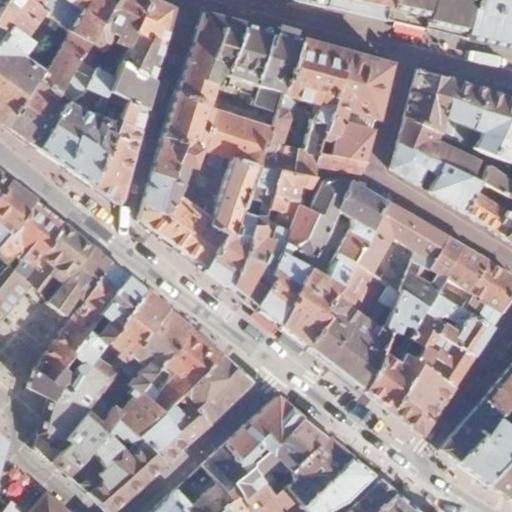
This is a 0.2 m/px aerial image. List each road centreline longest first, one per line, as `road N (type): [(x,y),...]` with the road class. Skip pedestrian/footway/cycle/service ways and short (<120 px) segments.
road 1 (residential): [(0,152),(283,365)]
road 2 (residential): [(406,51),(372,178),(511,261)]
road 3 (residential): [(127,511),(283,365)]
road 4 (residential): [(511,330),(410,469)]
road 5 (residential): [(283,365),(410,469)]
